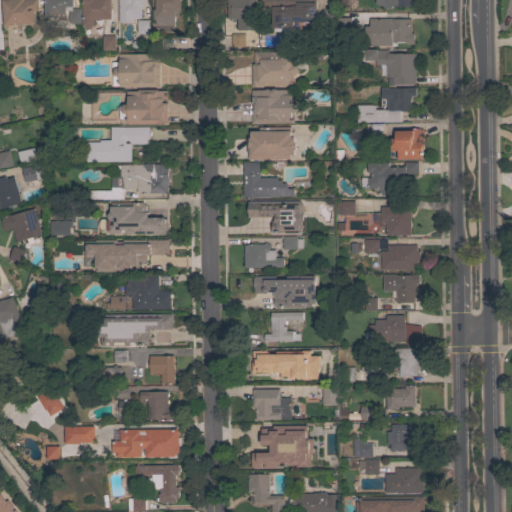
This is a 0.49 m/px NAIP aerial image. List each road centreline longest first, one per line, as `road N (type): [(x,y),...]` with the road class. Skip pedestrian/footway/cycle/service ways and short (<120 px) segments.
road 1 (residential): [(210,511),(203,0)]
road 2 (tertiary): [(491,332),(483,22)]
road 3 (tertiary): [(453,0),(459,274)]
road 4 (tertiary): [(491,511),(491,332)]
road 5 (tertiary): [(460,335),(461,511)]
